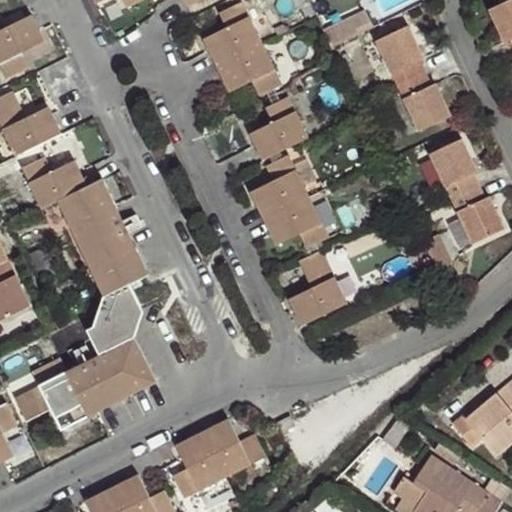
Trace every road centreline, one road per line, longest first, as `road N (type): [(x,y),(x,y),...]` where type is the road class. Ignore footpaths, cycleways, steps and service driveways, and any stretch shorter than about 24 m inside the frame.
road 1 (residential): [(307,382),(168,73),(152,54),(123,51),(91,65)]
road 2 (residential): [(91,65),(241,385)]
road 3 (residential): [(241,385),(0,509)]
road 4 (residential): [(511,279),(456,325),(343,377),(307,382)]
road 5 (residential): [(454,0),(455,32),(511,144)]
